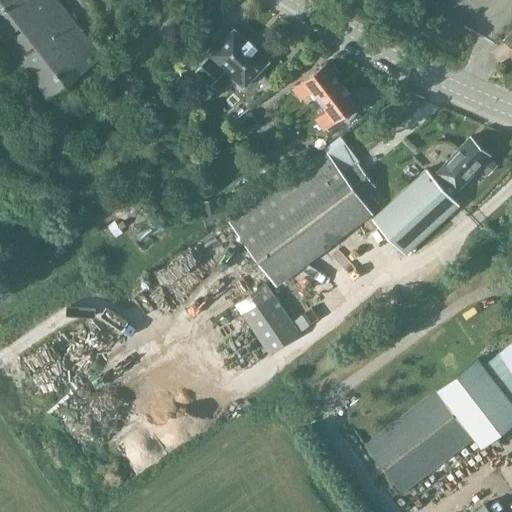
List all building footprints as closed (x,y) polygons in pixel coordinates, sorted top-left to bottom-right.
[(0,0),(0,38),(47,99),(104,56),(59,0),(0,0)] [(244,88),(270,60),(234,26),(208,55),(209,56),(195,71),(211,85),(216,90),(230,85),(234,80),(244,88)] [(511,29),(503,40),(511,48),(508,52),(511,55),(511,29)] [(312,92),(319,100),(343,82),(328,61),(291,88),(301,101),(312,92)] [(358,103),(343,82),(319,100),(326,110),(314,119),(323,129),(324,128),(357,104),(358,103)] [(357,104),(324,128),(332,139),(364,114),(357,104)] [(469,136),(432,176),(426,169),(373,217),(405,253),(458,204),(452,197),(456,192),(480,168),(488,175),(498,164),(490,157),(491,156),(469,136)] [(266,282),(207,324),(243,374),(337,306),(305,262),(373,212),(362,197),(376,186),(358,162),(359,161),(352,151),(336,163),(326,148),(228,221),(276,286),(271,290),(266,282)] [(429,285),(447,271),(438,259),(419,273),(429,285)] [(511,342),(500,352),(485,364),(511,397),(511,342)] [(511,402),(478,358),(365,444),(403,493),(475,438),(482,447),(511,424),(511,402)] [(492,511),(485,503),(473,511),(492,511)]
